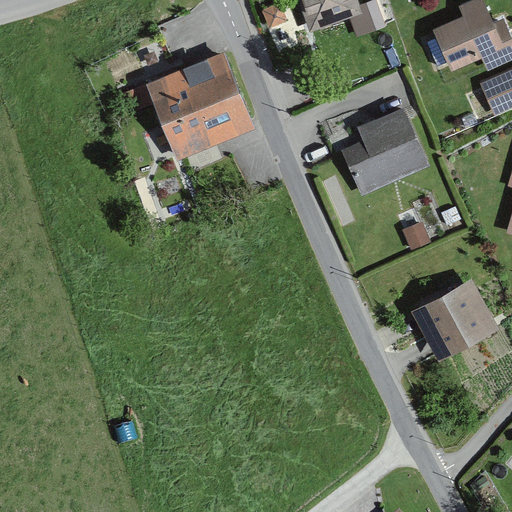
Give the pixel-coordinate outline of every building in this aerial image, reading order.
[(358,0),(306,0),(315,25),(361,10),(358,0)] [(511,35),(501,40),(486,0),(474,0),(463,4),(467,14),(436,25),(452,67),(484,55),(489,68),(511,59),(511,35)] [(269,20),(285,17),(282,2),(265,5),(269,20)] [(257,123),(228,49),(150,79),(180,154),(257,123)] [(404,106),(361,124),(367,138),(343,148),(362,191),(428,163),(404,106)] [(422,217),(403,225),(411,244),(430,236),(422,217)] [(472,275),(415,306),(441,354),(499,323),(472,275)]
